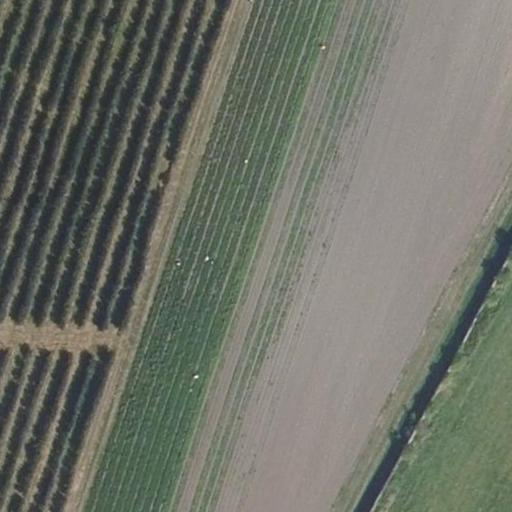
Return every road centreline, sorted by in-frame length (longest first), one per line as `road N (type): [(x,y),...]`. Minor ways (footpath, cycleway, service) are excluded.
road 1 (track): [(236,0),(79,511)]
road 2 (track): [(511,163),(329,511)]
road 3 (track): [(0,330),(134,336)]
